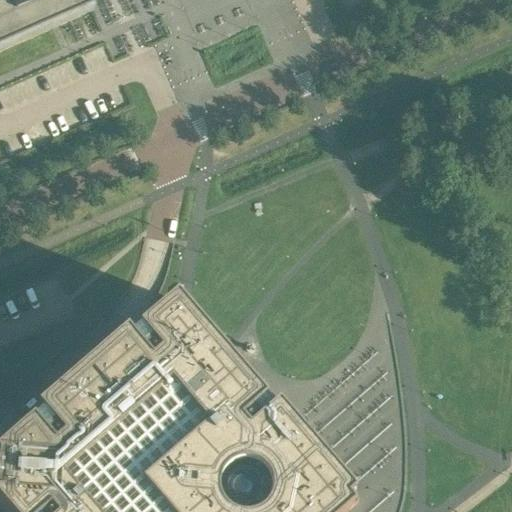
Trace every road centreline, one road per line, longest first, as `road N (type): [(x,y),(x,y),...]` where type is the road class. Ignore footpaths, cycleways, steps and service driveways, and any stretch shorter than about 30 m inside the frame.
road 1 (unclassified): [(372,53),(0,218)]
road 2 (unclassified): [(372,53),(495,0)]
